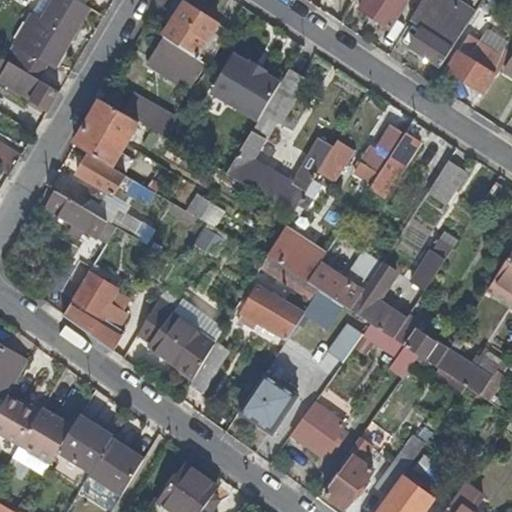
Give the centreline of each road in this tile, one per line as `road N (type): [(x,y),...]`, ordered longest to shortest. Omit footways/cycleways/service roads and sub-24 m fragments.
road 1 (residential): [(0,292),(302,511)]
road 2 (residential): [(511,165),(263,0)]
road 3 (residential): [(135,0),(0,234)]
